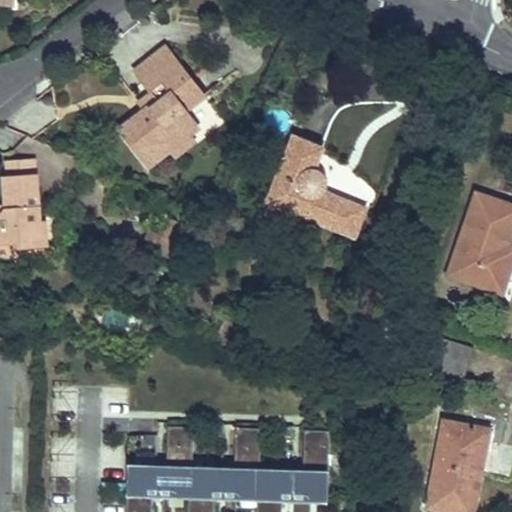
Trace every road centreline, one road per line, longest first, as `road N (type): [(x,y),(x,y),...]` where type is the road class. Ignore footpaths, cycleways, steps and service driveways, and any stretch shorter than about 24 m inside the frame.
road 1 (residential): [(117,0),(0,87)]
road 2 (residential): [(1,511),(0,380)]
road 3 (residential): [(87,511),(90,390)]
